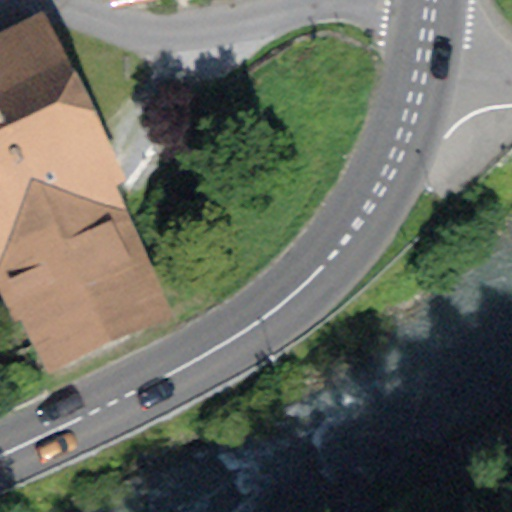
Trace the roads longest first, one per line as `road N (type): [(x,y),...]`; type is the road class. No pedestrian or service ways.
road 1 (primary): [(423,51),(388,173),(344,240),(299,288),(171,373),(0,455)]
road 2 (residential): [(329,0),(191,30),(101,20),(53,0)]
